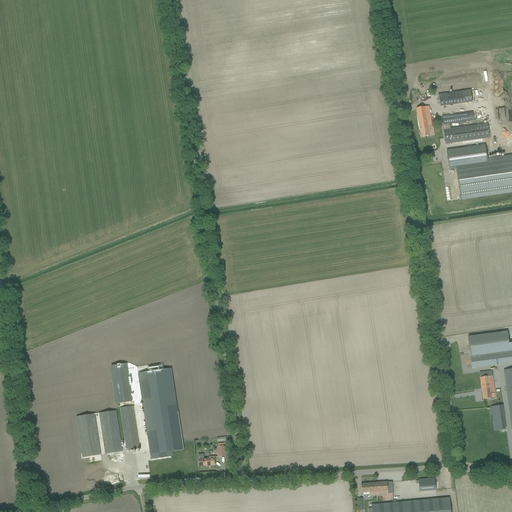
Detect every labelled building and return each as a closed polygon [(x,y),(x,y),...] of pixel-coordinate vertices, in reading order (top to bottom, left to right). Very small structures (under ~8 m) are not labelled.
[(478,102),(481,102),(483,102),(485,101),(486,100),(487,98),(488,96),(488,95),(488,92),(487,90),(485,88),(482,86),(479,86),(477,87),(475,88),(473,90),(472,93),(472,96),(473,99),(475,101),(478,102)] [(437,95),(439,107),(472,102),(470,90),(437,95)] [(429,106),(416,108),(421,137),(429,136),(428,129),(432,129),(429,106)] [(441,117),(445,144),(489,137),(487,123),(451,129),(450,124),(451,124),(451,126),(453,125),(453,123),(473,120),(472,112),(441,117)] [(511,191),(511,156),(487,160),(485,145),(446,150),(449,170),(456,169),(460,199),(511,191)] [(507,332),(468,337),(470,357),(471,360),(472,369),(477,368),(511,363),(511,343),(509,344),(507,332)] [(126,364),(111,366),(117,404),(132,402),(126,364)] [(171,369),(161,370),(160,365),(147,367),(148,372),(138,374),(151,460),(167,457),(167,453),(183,450),(171,369)] [(480,373),(483,400),(492,399),(491,392),(495,392),(492,371),(480,373)] [(505,430),(502,405),(491,407),(494,431),(500,430),(500,433),(505,432),(505,430)] [(127,451),(127,452),(128,451),(139,449),(133,406),(120,408),(127,451)] [(99,413),(105,454),(122,452),(116,411),(99,413)] [(76,417),(82,458),(101,455),(94,414),(76,417)] [(204,459),(198,459),(199,466),(203,466),(215,465),(214,460),(214,457),(209,457),(209,458),(208,458),(204,459)] [(435,478),(418,480),(419,492),(436,491),(435,478)] [(392,482),(361,484),(361,489),(362,493),(363,493),(370,492),(370,496),(393,494),(392,487),(392,482)] [(450,511),(449,498),(371,505),(372,511),(450,511)]
